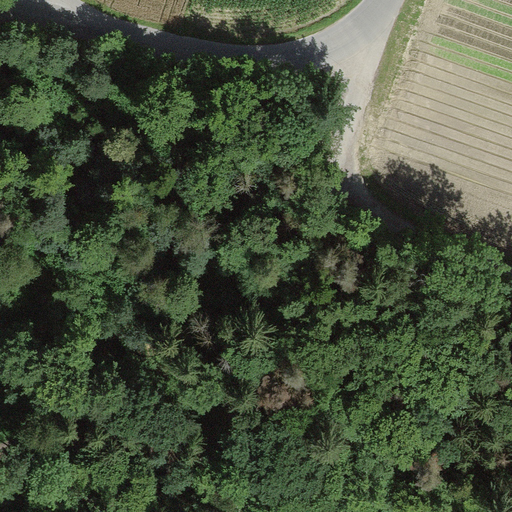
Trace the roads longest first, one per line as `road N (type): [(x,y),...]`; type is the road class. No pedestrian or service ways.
road 1 (unclassified): [(385,0),(355,31),(230,50),(0,6)]
road 2 (track): [(326,194),(253,400),(247,439),(256,511)]
road 3 (track): [(0,442),(247,439)]
road 4 (track): [(326,194),(511,271)]
road 5 (track): [(355,31),(361,84),(326,194)]
